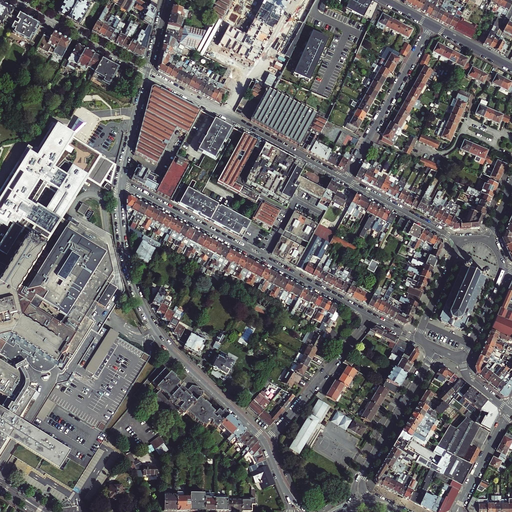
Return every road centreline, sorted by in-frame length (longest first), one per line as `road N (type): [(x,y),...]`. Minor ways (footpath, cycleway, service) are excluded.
road 1 (residential): [(120,183),(126,261),(151,323),(265,441)]
road 2 (residential): [(120,183),(371,316)]
road 3 (residential): [(345,180),(147,73)]
road 4 (residential): [(345,180),(431,25)]
road 5 (residential): [(265,441),(371,316)]
road 6 (residential): [(147,73),(14,0)]
road 7 (tertiary): [(436,349),(362,474)]
road 8 (residential): [(460,242),(345,180)]
road 9 (unknown): [(28,416),(86,443),(90,430),(52,409)]
